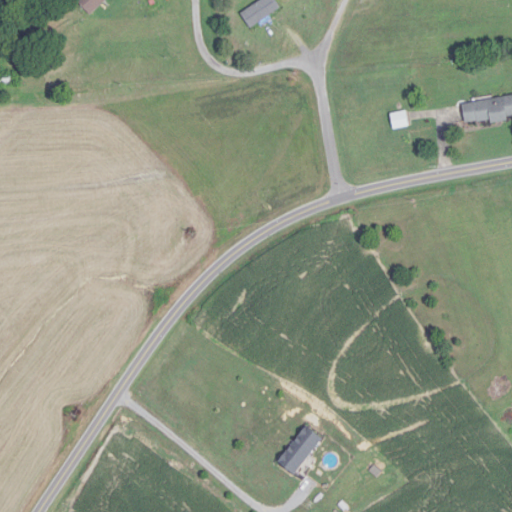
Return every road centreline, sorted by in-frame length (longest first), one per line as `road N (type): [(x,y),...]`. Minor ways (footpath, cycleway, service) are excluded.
road 1 (residential): [(41,511),(176,314),(254,244),(360,198),(511,169)]
road 2 (residential): [(360,198),(316,72),(293,68),(241,80),(210,70),(194,0)]
